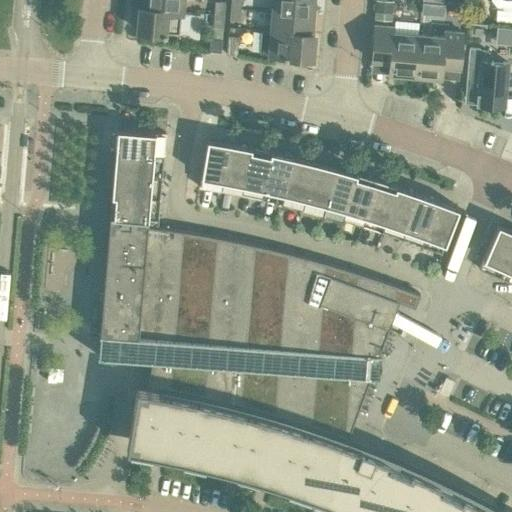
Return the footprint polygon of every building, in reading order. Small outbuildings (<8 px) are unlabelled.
[(181,10),(181,0),(143,0),(143,6),(143,7),(181,10)] [(230,0),(230,7),(240,8),(240,0),(230,0)] [(311,14),(311,0),(273,0),(273,11),(311,14)] [(443,12),(444,0),(424,0),(424,11),(443,12)] [(215,1),(213,13),(223,14),(224,1),(215,1)] [(179,33),(181,10),(143,7),(143,6),(139,6),(137,30),(179,33)] [(239,20),(240,8),(230,7),(229,19),(239,20)] [(309,32),(311,14),(273,11),(271,30),(309,34),(309,32)] [(222,27),(223,14),(213,13),(212,26),(222,27)] [(414,75),(417,34),(392,31),(392,26),(374,24),(371,60),(389,61),(388,73),(414,75)] [(511,42),(511,24),(497,24),(497,41),(511,42)] [(309,34),(271,30),(261,29),(259,52),(311,57),(313,33),(309,32),(309,34)] [(443,36),(417,34),(414,75),(440,78),(441,66),(459,67),(462,32),(443,30),(443,36)] [(226,53),(236,54),(238,36),(228,35),(226,53)] [(209,38),(208,50),(220,51),(221,39),(209,38)] [(469,47),(466,84),(478,85),(476,103),(504,106),(507,62),(490,60),(490,54),(486,49),(480,48),(469,47)] [(165,132),(117,128),(115,150),(118,150),(163,154),(165,132)] [(229,142),(206,138),(198,186),(220,190),(229,145),(229,142)] [(240,144),(229,142),(229,145),(220,190),(240,194),(250,149),(251,146),(240,144)] [(261,148),(251,146),(250,149),(240,194),(260,198),(271,154),(272,151),(261,148)] [(118,150),(115,150),(114,160),(113,171),(116,171),(161,176),(163,154),(118,150)] [(282,153),(272,151),(271,154),(260,198),(281,203),(292,159),(293,156),(282,153)] [(304,158),(293,156),(292,159),(281,203),(301,208),(313,164),(314,161),(304,158)] [(325,164),(314,161),(313,164),(301,208),(321,213),(334,169),(335,166),(325,164)] [(346,169),(335,166),(334,169),(321,213),(341,219),(355,175),(356,172),(346,169)] [(116,171),(113,171),(112,182),(111,193),(114,193),(160,197),(161,176),(116,171)] [(366,175),(356,172),(355,175),(341,219),(361,225),(375,181),(376,179),(366,175)] [(387,182),(376,179),(375,181),(361,225),(381,231),(396,188),(397,185),(387,182)] [(407,189),(397,185),(396,188),(381,231),(400,238),(416,195),(417,192),(407,189)] [(428,196),(417,192),(416,195),(400,238),(420,245),(437,202),(438,199),(428,196)] [(114,193),(111,193),(110,203),(109,214),(113,214),(158,219),(160,197),(114,193)] [(448,203),(438,199),(437,202),(420,245),(440,252),(458,207),(448,203)] [(157,226),(158,219),(113,214),(109,214),(103,284),(98,347),(97,355),(152,359),(146,390),(178,396),(214,403),(250,412),(285,421),(320,432),(346,441),(369,378),(379,378),(379,368),(381,355),(378,355),(398,300),(414,306),(419,293),(399,285),(379,278),(358,271),(341,266),(324,261),(306,256),(289,251),(271,247),(253,243),(235,239),(217,236),(200,233),(182,230),(157,226)] [(511,229),(497,223),(478,267),(498,276),(511,246),(511,229)] [(511,246),(498,276),(511,282),(511,246)] [(374,451),(346,441),(320,432),(285,421),(250,412),(214,403),(178,396),(146,390),(138,441),(154,444),(181,450),(207,456),(221,459),(235,463),(248,466),(261,470),(274,474),(287,478),(300,483),(313,487),(339,497),(351,502),(353,503),(360,487),(370,491),(383,496),(397,465),(383,459),(373,455),(374,451)] [(408,470),(397,465),(383,496),(376,511),(493,511),(492,511),(493,508),(478,499),(476,502),(460,494),(461,491),(442,481),(440,485),(424,477),(426,474),(409,466),(408,470)]
